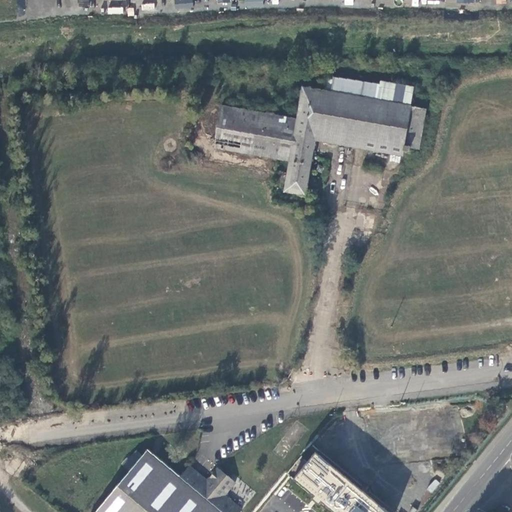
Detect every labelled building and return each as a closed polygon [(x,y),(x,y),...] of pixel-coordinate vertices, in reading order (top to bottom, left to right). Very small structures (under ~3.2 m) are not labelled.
[(175,0),(175,8),(192,8),(192,0),(175,0)] [(326,78),(324,91),(390,102),(392,88),(332,77),(332,80),(326,78)] [(324,91),(302,87),(297,119),(221,105),(214,147),(289,161),(284,191),(306,195),(315,140),(401,155),(403,150),(408,151),(409,147),(418,148),(425,109),(410,106),(413,86),(393,83),(392,88),(390,102),(324,91)] [(448,438),(444,408),(370,418),(375,459),(445,449),(446,454),(450,453),(455,453),(452,437),(448,438)] [(95,511),(240,511),(242,509),(225,495),(236,482),(218,467),(207,480),(189,465),(180,476),(148,449),(143,455),(137,451),(130,459),(128,458),(122,464),(130,471),(95,511)] [(388,511),(316,452),(294,479),(314,496),(312,499),(319,504),(321,502),(334,511),(388,511)]
